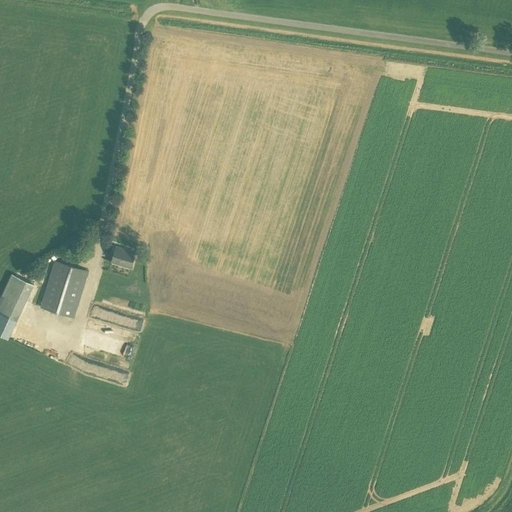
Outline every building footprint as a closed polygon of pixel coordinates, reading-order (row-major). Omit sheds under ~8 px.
[(130,267),(135,252),(116,246),(111,261),(130,267)] [(74,317),(89,270),(55,260),(40,307),(74,317)] [(17,320),(0,312),(0,334),(8,338),(17,320)] [(139,328),(139,314),(124,313),(123,327),(139,328)] [(68,358),(69,341),(55,340),(55,357),(68,358)]
